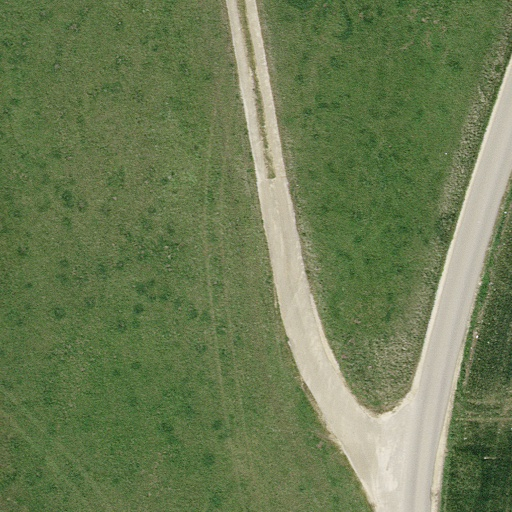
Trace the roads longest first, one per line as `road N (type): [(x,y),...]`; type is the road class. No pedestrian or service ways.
road 1 (track): [(382,511),(320,376),(263,155),(241,0)]
road 2 (tertiary): [(412,511),(440,360),(511,124)]
